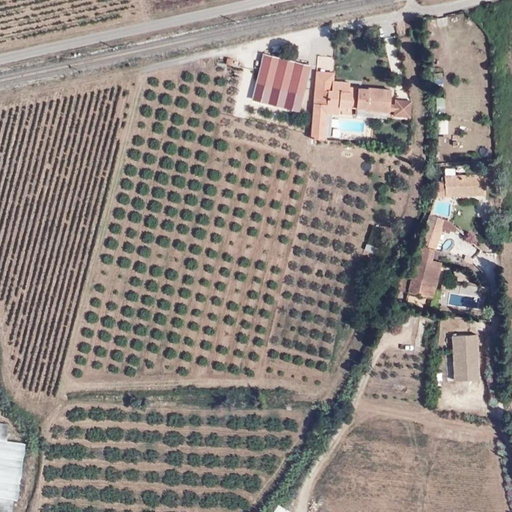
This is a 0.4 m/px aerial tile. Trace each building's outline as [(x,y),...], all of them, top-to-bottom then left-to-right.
[(252,99),(300,111),(311,65),(264,53),(252,99)] [(334,81),(335,73),(317,72),(315,104),(326,105),(327,90),(331,90),(332,81),(334,81)] [(327,90),(326,105),(327,105),(340,106),(366,108),(365,111),(388,113),(390,90),(348,86),(349,82),(334,81),(332,81),(331,90),(327,90)] [(435,98),(436,110),(444,110),(443,97),(435,98)] [(391,117),(410,117),(410,98),(391,98),(391,117)] [(339,115),(340,106),(327,105),(326,105),(315,104),(312,137),(325,138),(327,114),(339,115)] [(448,133),(447,118),(436,118),(436,133),(448,133)] [(401,155),(412,155),(412,145),(401,145),(401,155)] [(483,194),(483,174),(443,175),(443,180),(435,181),(435,195),(451,195),(451,191),(461,191),(461,195),(483,194)] [(428,217),(419,242),(419,245),(431,247),(435,248),(440,230),(441,227),(440,218),(432,215),(430,218),(428,217)] [(457,229),(449,221),(440,218),(441,227),(440,230),(441,231),(449,233),(450,231),(454,233),(457,229)] [(408,292),(433,297),(441,262),(429,258),(431,247),(419,245),(411,278),(408,292)] [(412,255),(407,277),(411,278),(416,256),(412,255)] [(402,276),(399,290),(408,292),(411,278),(407,277),(402,276)] [(454,377),(479,376),(476,332),(451,333),(454,377)] [(0,438),(6,440),(9,424),(0,422),(0,438)] [(0,497),(13,500),(18,500),(26,443),(0,439),(0,497)] [(10,511),(13,500),(0,497),(0,511),(10,511)] [(293,511),(280,503),(274,511),(293,511)]
